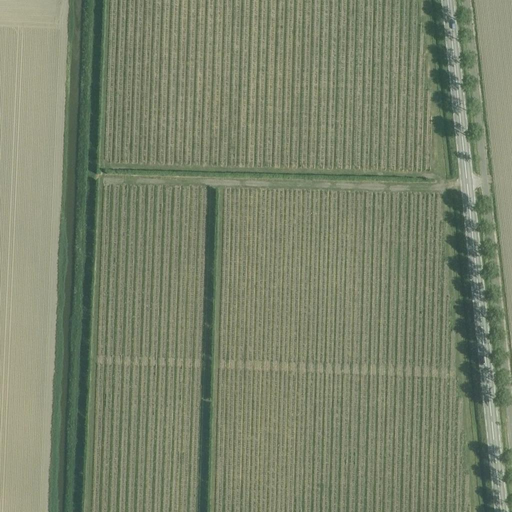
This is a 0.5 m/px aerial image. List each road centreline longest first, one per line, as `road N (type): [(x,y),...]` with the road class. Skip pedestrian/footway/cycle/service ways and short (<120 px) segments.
road 1 (tertiary): [(501,511),(447,0)]
road 2 (track): [(95,0),(77,511)]
